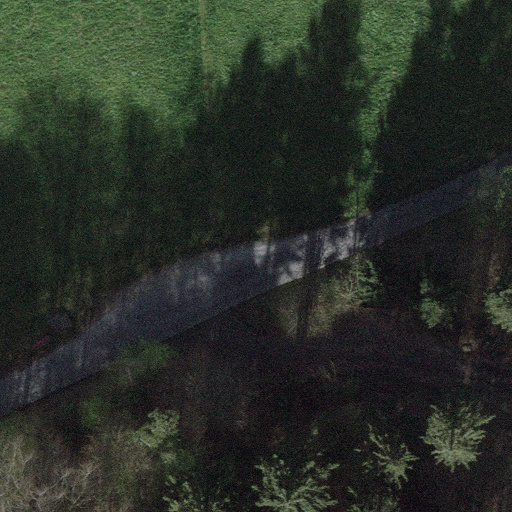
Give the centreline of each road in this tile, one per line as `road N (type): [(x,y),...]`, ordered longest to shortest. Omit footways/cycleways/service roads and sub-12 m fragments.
road 1 (unclassified): [(0,397),(511,163)]
road 2 (track): [(63,365),(232,339),(373,345),(511,377)]
